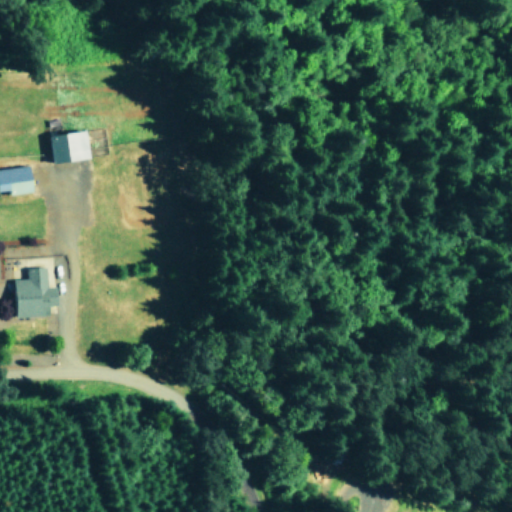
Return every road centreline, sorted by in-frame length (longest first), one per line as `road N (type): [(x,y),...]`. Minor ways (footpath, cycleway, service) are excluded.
road 1 (track): [(244,477),(270,415),(233,51),(236,0)]
road 2 (residential): [(244,477),(199,419),(149,386),(114,374),(0,369)]
